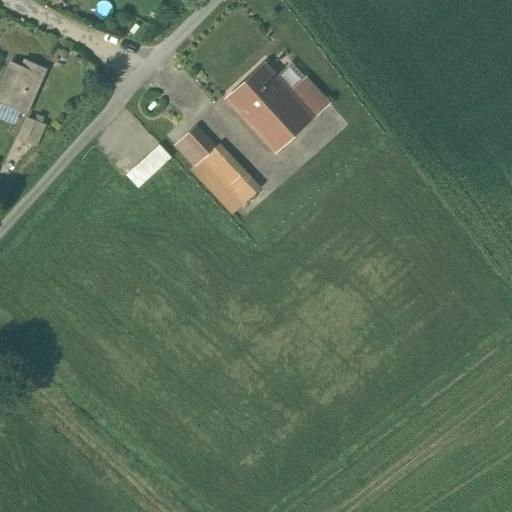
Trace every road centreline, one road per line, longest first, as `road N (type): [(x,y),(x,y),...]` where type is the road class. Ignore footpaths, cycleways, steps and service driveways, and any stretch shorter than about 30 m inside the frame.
road 1 (unclassified): [(0,231),(214,0)]
road 2 (track): [(0,364),(171,511)]
